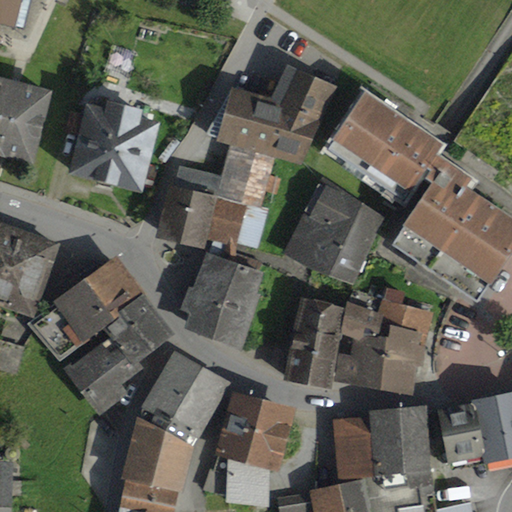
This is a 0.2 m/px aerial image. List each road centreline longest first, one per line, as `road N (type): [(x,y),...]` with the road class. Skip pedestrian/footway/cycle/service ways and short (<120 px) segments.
road 1 (tertiary): [(511,376),(438,400),(318,398),(259,380),(187,335)]
road 2 (tertiary): [(187,335),(124,245),(0,203)]
road 3 (residential): [(112,511),(134,407),(155,368),(187,335)]
